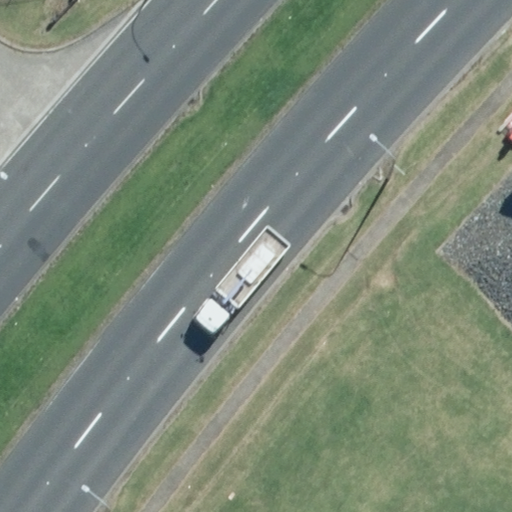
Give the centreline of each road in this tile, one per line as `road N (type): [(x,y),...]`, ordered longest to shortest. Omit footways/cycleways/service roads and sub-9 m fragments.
road 1 (primary): [(476,0),(157,360),(48,511)]
road 2 (primary): [(0,221),(205,0)]
